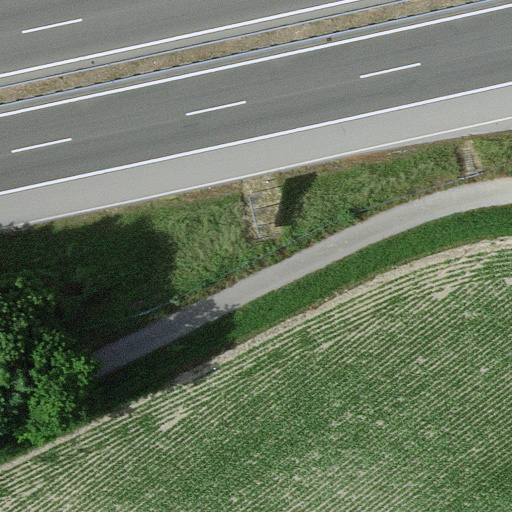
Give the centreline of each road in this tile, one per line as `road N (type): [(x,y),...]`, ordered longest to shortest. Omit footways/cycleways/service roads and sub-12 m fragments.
road 1 (track): [(0,410),(344,243),(424,209),(511,190)]
road 2 (motorway): [(0,153),(511,43)]
road 3 (motorway): [(171,0),(0,36)]
